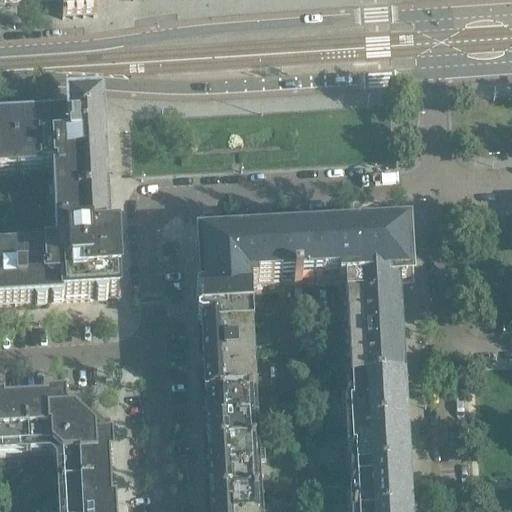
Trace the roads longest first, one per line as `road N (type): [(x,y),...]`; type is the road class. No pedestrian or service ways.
road 1 (secondary): [(0,81),(177,89),(434,77)]
road 2 (secondary): [(430,17),(201,31),(0,55)]
road 3 (residential): [(154,350),(154,209),(193,198),(439,185)]
road 4 (residential): [(439,185),(450,511)]
road 5 (residential): [(163,511),(154,350)]
road 6 (residential): [(0,359),(154,350)]
